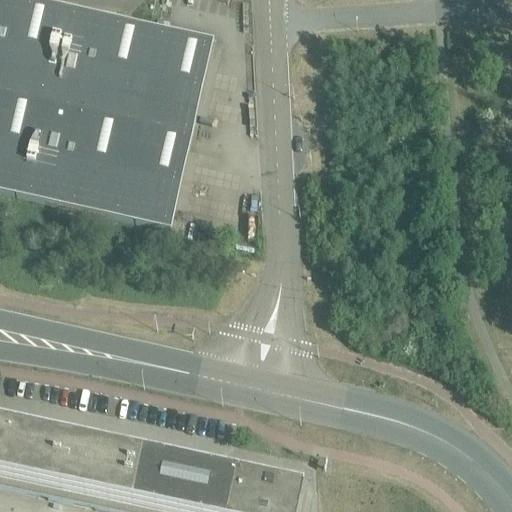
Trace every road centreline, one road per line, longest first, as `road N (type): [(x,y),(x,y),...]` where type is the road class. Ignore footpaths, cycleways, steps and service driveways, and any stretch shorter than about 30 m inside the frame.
road 1 (unclassified): [(511,504),(491,474),(432,434),(278,394)]
road 2 (unclassified): [(280,283),(268,23)]
road 3 (residential): [(268,23),(511,4)]
road 4 (unclassified): [(236,384),(106,355)]
